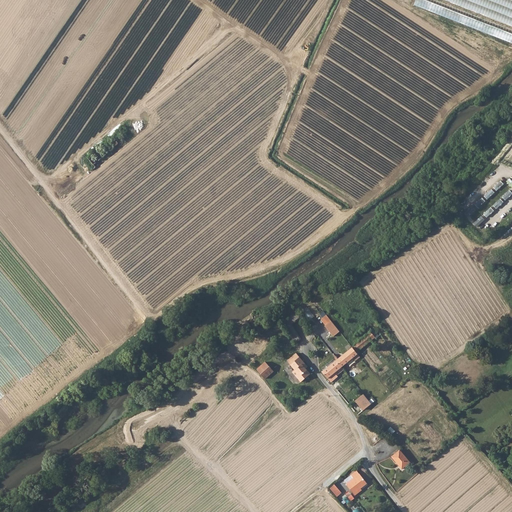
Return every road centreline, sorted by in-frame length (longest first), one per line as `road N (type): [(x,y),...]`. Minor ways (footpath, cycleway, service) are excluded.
road 1 (track): [(43,183),(231,24)]
road 2 (track): [(329,0),(283,60),(196,0)]
road 3 (unclassified): [(404,511),(371,465),(359,428),(314,367)]
road 4 (track): [(173,428),(256,511)]
